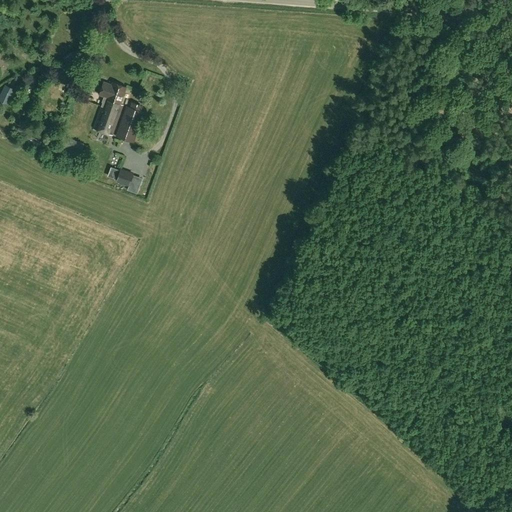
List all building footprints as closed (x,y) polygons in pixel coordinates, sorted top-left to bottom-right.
[(103,102),(93,129),(99,131),(100,129),(107,131),(106,133),(112,135),(123,105),(121,104),(127,87),(113,82),(112,85),(104,82),(99,94),(107,97),(105,103),(103,102)] [(15,90),(6,86),(0,98),(0,99),(9,104),(15,90)] [(117,137),(124,140),(132,142),(143,113),(127,107),(117,137)] [(38,145),(41,139),(27,134),(24,140),(38,145)] [(55,149),(53,157),(64,160),(65,158),(72,160),(73,156),(89,162),(94,147),(60,135),(55,149)]
